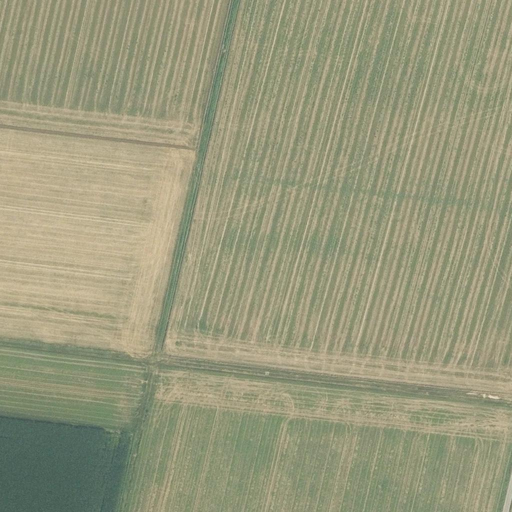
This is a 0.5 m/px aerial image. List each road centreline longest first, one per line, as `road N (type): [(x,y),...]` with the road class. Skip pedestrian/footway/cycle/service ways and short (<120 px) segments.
road 1 (track): [(127,511),(242,0)]
road 2 (track): [(511,400),(0,347)]
